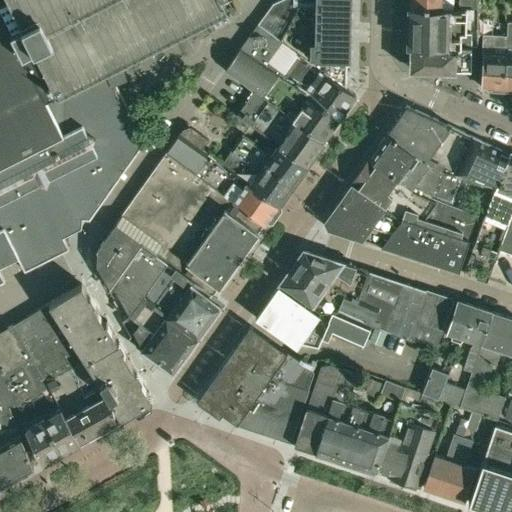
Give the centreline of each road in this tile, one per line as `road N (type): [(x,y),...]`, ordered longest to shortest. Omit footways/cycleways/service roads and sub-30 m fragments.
road 1 (residential): [(292,230),(511,301)]
road 2 (residential): [(511,132),(386,71),(382,0)]
